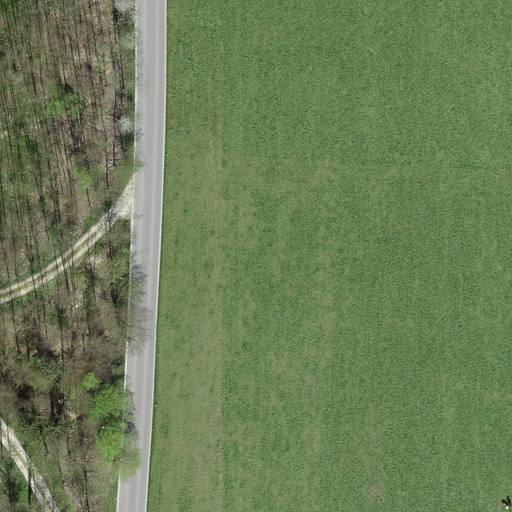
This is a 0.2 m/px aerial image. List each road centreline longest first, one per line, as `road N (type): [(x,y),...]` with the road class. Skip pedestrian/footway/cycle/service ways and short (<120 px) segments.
road 1 (tertiary): [(150,0),(149,170),(128,511)]
road 2 (track): [(0,296),(31,286),(90,239),(149,170)]
